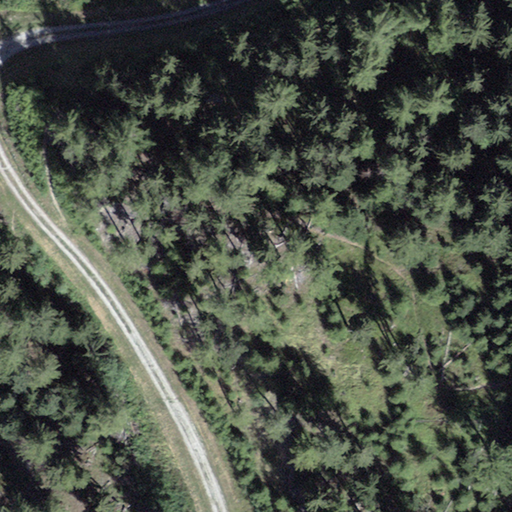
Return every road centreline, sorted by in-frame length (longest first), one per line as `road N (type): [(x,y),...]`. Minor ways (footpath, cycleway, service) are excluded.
road 1 (track): [(220,511),(131,332),(0,158)]
road 2 (track): [(0,54),(46,33),(144,24),(233,0)]
